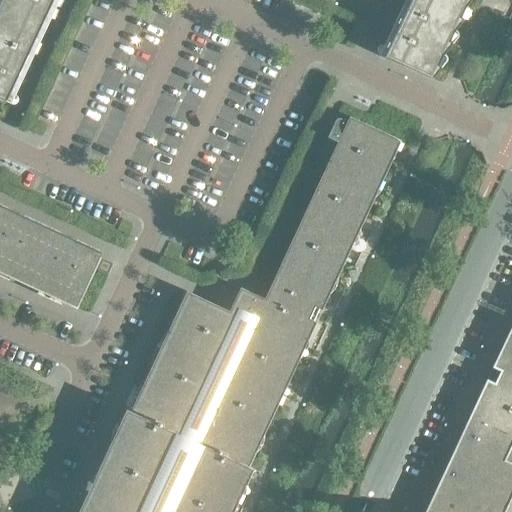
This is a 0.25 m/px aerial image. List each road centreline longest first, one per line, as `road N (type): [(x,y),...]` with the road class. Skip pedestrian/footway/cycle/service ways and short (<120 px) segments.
road 1 (unclassified): [(362,511),(511,198)]
road 2 (unclassified): [(309,46),(217,239),(158,216)]
road 3 (unclassified): [(309,46),(511,143)]
road 4 (unclassified): [(48,162),(125,0)]
road 5 (unclassified): [(88,365),(158,216)]
road 6 (unclassified): [(0,491),(38,480),(77,391)]
road 7 (unclassified): [(158,216),(48,162)]
